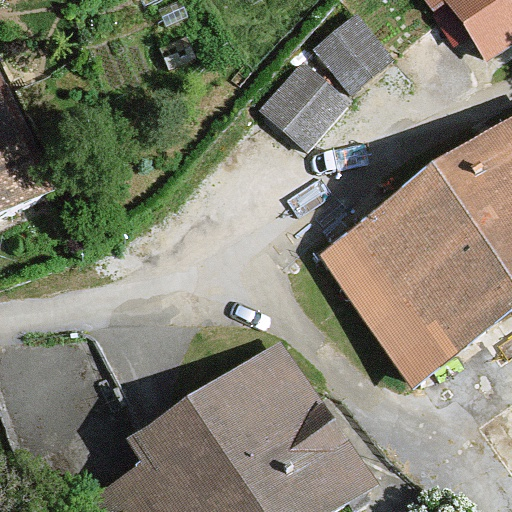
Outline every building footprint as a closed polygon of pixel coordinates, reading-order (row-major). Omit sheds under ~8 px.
[(511,0),(434,0),(485,66),(511,45),(511,0)] [(354,22),(316,54),(353,98),(391,66),(354,22)] [(345,107),(304,70),(264,115),(306,152),(345,107)] [(0,215),(46,194),(0,93),(0,215)] [(511,307),(511,127),(319,257),(402,381),(511,307)] [(343,511),(380,488),(283,343),(124,450),(139,472),(81,511),(343,511)]
